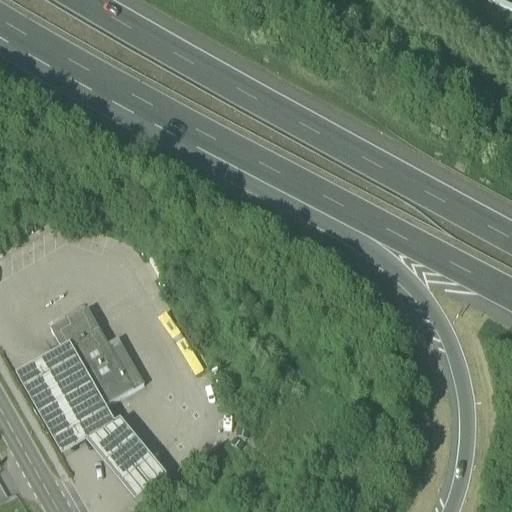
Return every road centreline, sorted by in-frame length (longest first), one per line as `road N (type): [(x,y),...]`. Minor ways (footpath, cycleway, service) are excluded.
road 1 (motorway): [(178,120),(274,198),(352,239),(399,275),(442,326),(462,378),(467,434),(450,511)]
road 2 (motorway): [(511,242),(78,0)]
road 3 (motorway): [(178,120),(511,297)]
road 4 (motorway): [(0,25),(178,120)]
